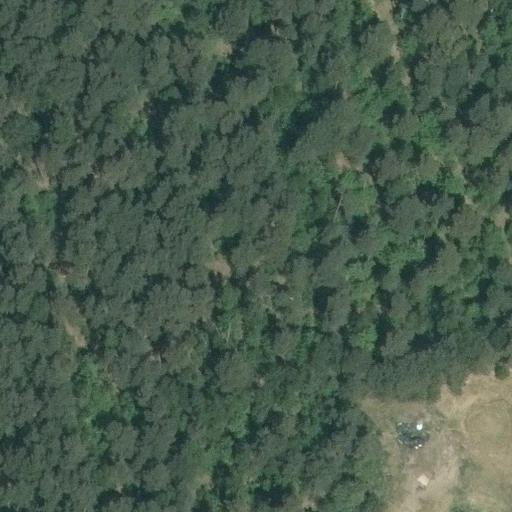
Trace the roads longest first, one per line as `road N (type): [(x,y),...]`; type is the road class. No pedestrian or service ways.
road 1 (track): [(76,511),(58,348),(61,231),(78,164),(172,62),(216,0)]
road 2 (track): [(403,0),(500,239),(511,307)]
